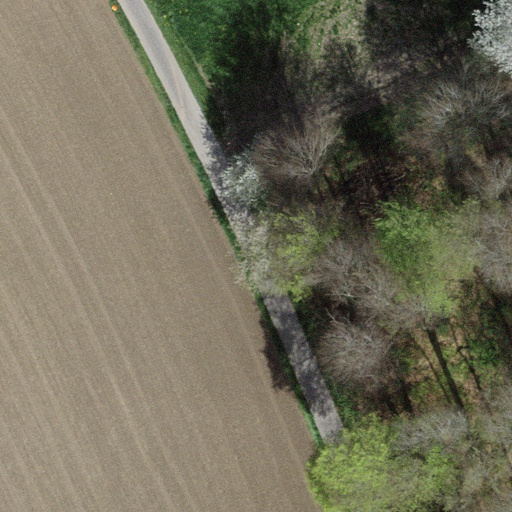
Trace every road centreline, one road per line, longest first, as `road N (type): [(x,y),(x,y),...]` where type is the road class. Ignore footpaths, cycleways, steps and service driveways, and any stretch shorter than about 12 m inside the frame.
road 1 (track): [(211,154),(369,511)]
road 2 (track): [(211,154),(511,17)]
road 3 (track): [(128,0),(211,154)]
